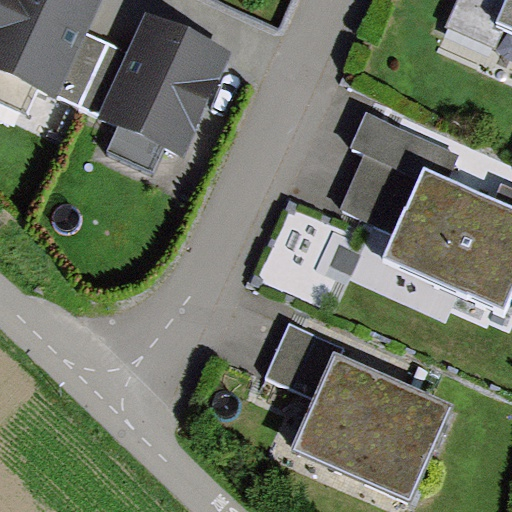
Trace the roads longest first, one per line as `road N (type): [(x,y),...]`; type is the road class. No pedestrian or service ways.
road 1 (residential): [(106,398),(202,275),(331,0)]
road 2 (residential): [(106,398),(225,511)]
road 3 (residential): [(0,298),(106,398)]
